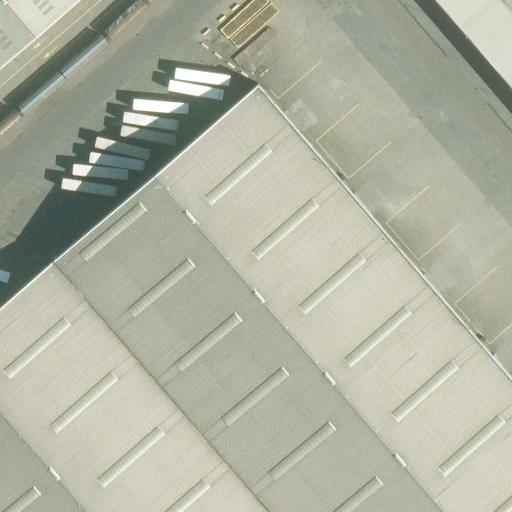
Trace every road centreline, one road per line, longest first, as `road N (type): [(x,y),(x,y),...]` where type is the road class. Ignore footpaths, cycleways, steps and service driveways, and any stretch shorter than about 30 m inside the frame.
road 1 (unclassified): [(0,170),(203,0)]
road 2 (unclassified): [(511,155),(377,0)]
